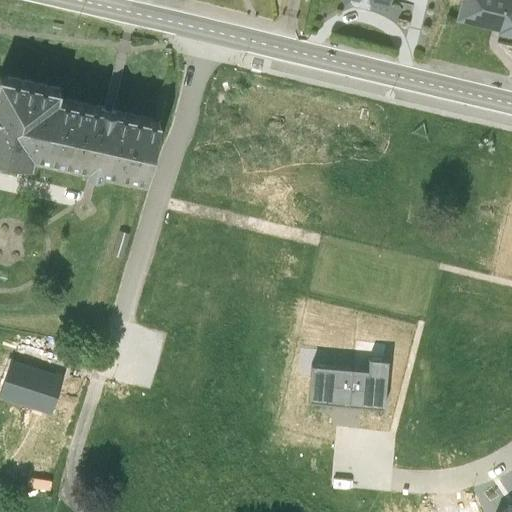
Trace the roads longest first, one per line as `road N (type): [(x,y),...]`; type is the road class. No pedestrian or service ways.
road 1 (residential): [(109,348),(210,33)]
road 2 (secondary): [(210,33),(511,104)]
road 3 (residential): [(511,450),(484,469),(439,482),(385,477),(365,458)]
road 4 (secondary): [(68,0),(210,33)]
